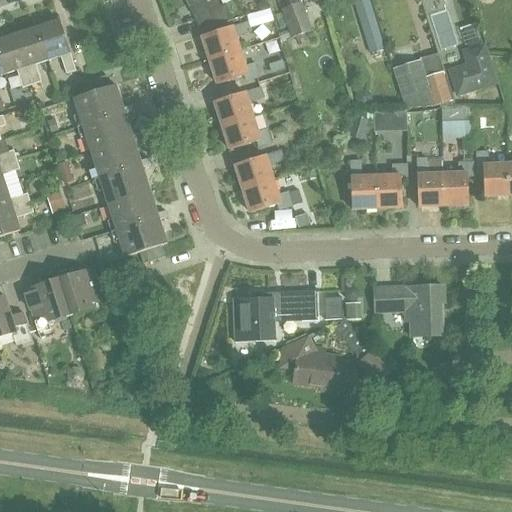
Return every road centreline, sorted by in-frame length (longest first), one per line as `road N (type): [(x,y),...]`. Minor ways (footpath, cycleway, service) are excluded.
road 1 (residential): [(387,426),(210,409),(186,396),(184,377),(228,243)]
road 2 (residential): [(228,243),(202,199),(142,0)]
road 3 (residential): [(469,248),(289,254),(228,243)]
road 4 (secondary): [(343,511),(191,490)]
road 5 (residential): [(511,431),(387,426)]
